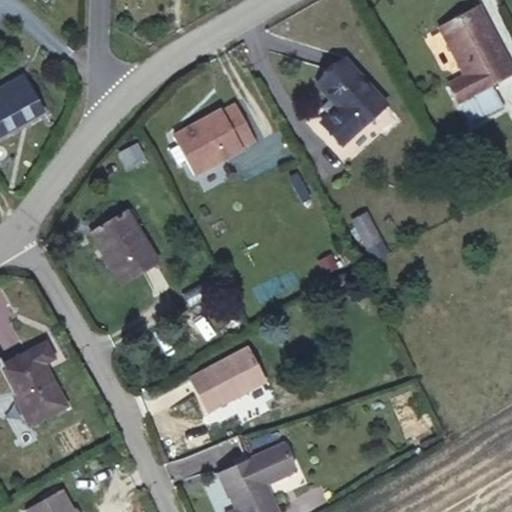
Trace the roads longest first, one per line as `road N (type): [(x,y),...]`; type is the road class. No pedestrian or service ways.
road 1 (unclassified): [(20,228),(74,312),(164,511)]
road 2 (residential): [(101,105),(155,62),(263,0)]
road 3 (residential): [(20,228),(101,105)]
